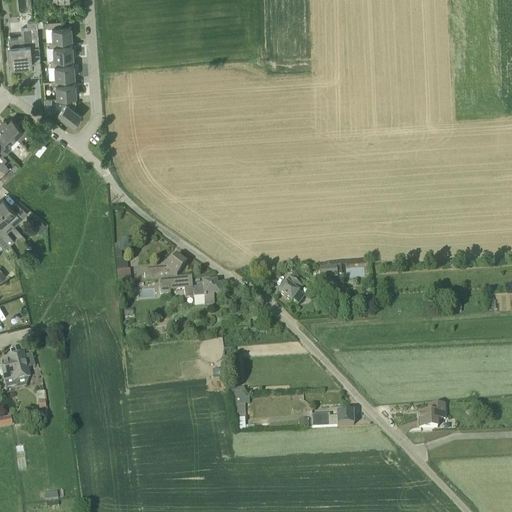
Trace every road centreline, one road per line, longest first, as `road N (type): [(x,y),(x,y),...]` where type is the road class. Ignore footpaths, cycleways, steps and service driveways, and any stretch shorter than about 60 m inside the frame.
road 1 (unclassified): [(465,511),(274,313),(122,197),(75,145)]
road 2 (residential): [(75,145),(96,118),(90,0)]
